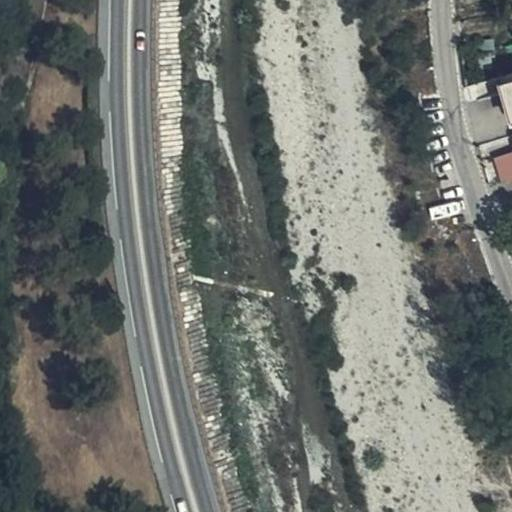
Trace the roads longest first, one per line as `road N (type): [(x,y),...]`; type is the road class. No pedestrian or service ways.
road 1 (primary): [(209,511),(160,317),(145,206),(139,0)]
road 2 (primary): [(111,0),(136,323),(184,511)]
road 3 (residential): [(445,0),(464,143),(511,268)]
